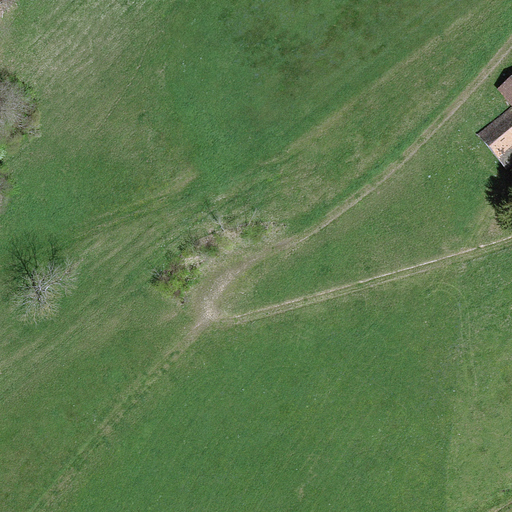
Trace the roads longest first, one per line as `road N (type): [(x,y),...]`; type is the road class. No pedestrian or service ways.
road 1 (track): [(217,324),(212,305),(231,281),(339,219),(511,41)]
road 2 (track): [(511,244),(356,295),(217,324)]
road 3 (track): [(217,324),(35,511)]
